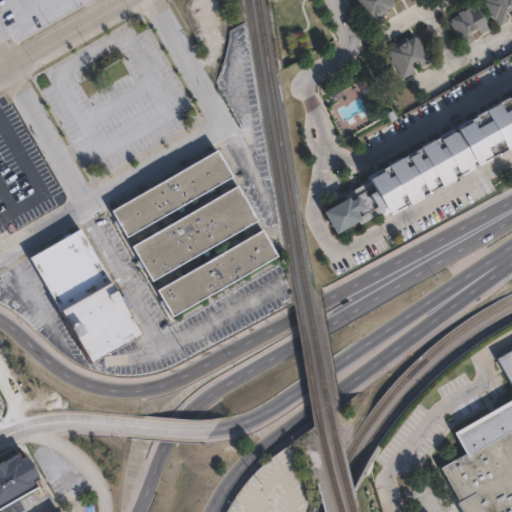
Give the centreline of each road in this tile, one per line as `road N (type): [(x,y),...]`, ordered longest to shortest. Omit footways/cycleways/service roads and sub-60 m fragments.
road 1 (motorway): [(482,221),(161,382),(114,387),(75,376),(0,317)]
road 2 (motorway): [(478,235),(187,408),(167,431),(141,511)]
road 3 (motorway): [(212,511),(243,463),(467,286)]
road 4 (motorway): [(223,427),(272,409),(467,286)]
road 5 (residential): [(223,128),(0,249)]
road 6 (residential): [(0,52),(86,202)]
road 7 (residential): [(151,0),(223,128)]
road 8 (secondary): [(0,70),(122,0)]
road 9 (secondary): [(22,427),(52,434),(79,453),(104,492),(106,511)]
